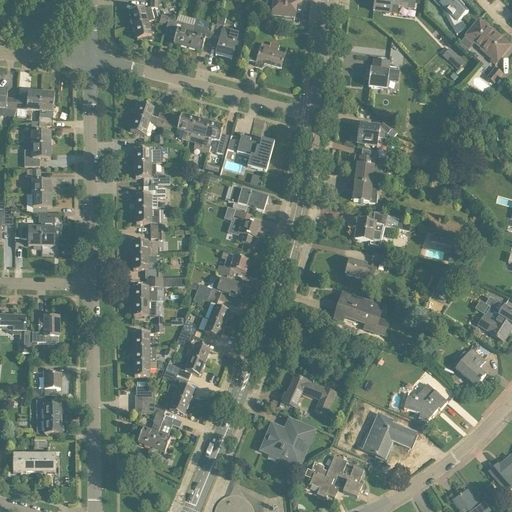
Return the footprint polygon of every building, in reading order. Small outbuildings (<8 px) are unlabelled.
[(268,13),(273,18),(294,20),(294,21),(296,2),(283,0),(268,0),(268,2),(268,13)] [(374,0),(373,13),(374,13),(374,12),(397,15),(398,8),(414,10),(415,0),(374,0)] [(438,0),(440,3),(438,4),(444,10),(453,28),(461,23),(460,21),(469,12),(456,0),(438,0)] [(129,13),(133,27),(147,23),(154,21),(150,9),(143,11),(143,10),(129,13)] [(167,25),(169,19),(160,17),(158,23),(167,25)] [(193,26),(195,21),(179,17),(177,22),(193,26)] [(173,46),(187,50),(191,35),(193,28),(176,23),(176,21),(169,19),(167,25),(174,27),(173,31),(177,32),(173,46)] [(263,25),(259,19),(252,23),(255,29),(263,25)] [(479,22),(466,38),(493,60),(491,62),(495,65),(510,47),(479,22)] [(151,38),(147,23),(133,27),(137,42),(151,38)] [(211,41),(210,46),(218,48),(215,57),(232,61),(234,53),(238,55),(243,37),(223,31),(224,26),(216,24),(215,27),(211,41)] [(193,28),(191,35),(187,50),(200,53),(204,39),(211,41),(215,27),(209,25),(207,32),(193,28)] [(285,56),(277,54),(279,47),(270,44),(269,47),(261,45),(260,49),(259,52),(249,50),(246,61),(245,61),(256,64),(255,67),(263,69),(264,66),(282,71),(282,70),(281,70),(285,56)] [(447,62),(448,62),(450,59),(454,54),(449,49),(442,57),(447,62)] [(454,54),(450,59),(460,69),(464,64),(454,54)] [(388,74),(390,63),(374,61),(373,72),(370,71),(368,88),(388,91),(390,74),(388,74)] [(495,69),(486,79),(494,86),(502,75),(495,69)] [(0,91),(0,118),(14,119),(17,111),(16,111),(17,101),(7,100),(7,92),(0,91)] [(17,111),(26,112),(39,113),(39,119),(41,95),(28,94),(27,102),(17,101),(16,111),(17,111)] [(39,127),(52,128),(52,121),(52,114),(53,114),(54,96),(41,95),(39,119),(38,119),(38,124),(39,127)] [(138,111),(135,119),(149,124),(163,129),(167,115),(161,113),(158,120),(152,117),(154,110),(145,107),(145,105),(140,104),(138,105),(136,110),(138,111)] [(469,105),(466,113),(472,115),(475,107),(469,105)] [(167,115),(163,129),(170,131),(172,125),(172,124),(174,117),(167,115)] [(189,143),(195,121),(181,117),(177,131),(184,133),(182,141),(189,143)] [(145,138),(149,124),(135,119),(130,133),(145,138)] [(209,124),(195,121),(189,143),(196,144),(194,150),(201,152),(205,139),(209,124)] [(205,139),(201,152),(209,154),(210,148),(209,148),(211,140),(219,142),(215,154),(223,156),(227,142),(220,140),(223,128),(209,124),(205,139)] [(357,145),(377,148),(377,150),(385,151),(385,148),(377,147),(378,140),(386,141),(387,136),(392,141),(396,136),(383,124),(379,129),(372,128),(372,129),(359,127),(358,136),(356,136),(355,143),(357,144),(357,145)] [(32,134),(32,147),(50,147),(50,134),(32,134)] [(250,157),(247,169),(266,174),(274,144),(261,141),(260,146),(250,144),(251,141),(241,138),(237,154),(250,157)] [(233,153),(236,143),(230,141),(227,151),(233,153)] [(50,161),(50,147),(32,147),(32,161),(50,161)] [(135,166),(150,166),(156,166),(163,166),(163,151),(150,152),(135,152),(135,166)] [(497,161),(500,158),(495,152),(491,155),(497,161)] [(355,185),(371,187),(377,187),(379,187),(381,168),(371,167),(372,159),(361,158),(360,166),(357,166),(355,185)] [(156,166),(150,166),(135,166),(135,181),(144,180),(145,189),(157,189),(159,189),(159,187),(172,186),(172,179),(159,175),(159,174),(156,174),(156,166)] [(32,183),(33,196),(51,196),(50,183),(40,183),(40,172),(32,172),(27,172),(27,179),(32,179),(32,183)] [(261,187),(262,178),(252,177),(251,185),(261,187)] [(204,183),(203,180),(196,183),(198,189),(203,187),(204,183)] [(377,187),(371,187),(355,185),(353,203),(360,204),(369,205),(375,205),(377,187)] [(263,214),(266,205),(268,198),(264,197),(232,188),(228,204),(233,205),(232,209),(245,213),(246,209),(263,214)] [(136,198),(136,212),(151,212),(157,211),(157,200),(165,200),(165,191),(157,191),(157,189),(145,189),(142,189),(142,197),(136,198)] [(51,196),(33,196),(33,210),(51,210),(51,196)] [(150,234),(165,235),(165,227),(164,226),(159,226),(159,211),(157,211),(151,212),(136,212),(136,226),(150,226),(150,228),(150,234)] [(239,244),(240,244),(250,247),(252,240),(255,241),(259,228),(248,225),(250,217),(244,215),(234,212),(230,222),(234,223),(232,228),(239,231),(237,235),(241,236),(239,244)] [(480,225),(480,224),(481,219),(481,218),(474,216),(472,224),(480,225)] [(49,224),(47,224),(47,220),(40,220),(40,224),(41,224),(41,230),(41,248),(55,248),(55,230),(49,230),(49,224)] [(383,227),(375,225),(357,222),(356,232),(355,234),(354,237),(355,239),(355,241),(369,243),(369,246),(378,249),(383,227)] [(410,227),(398,224),(396,230),(408,233),(410,227)] [(41,230),(28,230),(21,229),(21,241),(28,241),(28,248),(41,248),(41,230)] [(452,248),(460,250),(462,241),(440,236),(438,245),(452,248)] [(148,258),(148,243),(133,243),(133,258),(148,258)] [(219,268),(217,274),(232,278),(233,272),(245,275),(249,263),(234,258),(234,259),(228,257),(228,256),(223,255),(222,259),(227,261),(224,269),(219,268)] [(391,267),(393,260),(375,255),(373,262),(391,267)] [(133,273),(148,272),(148,258),(133,258),(133,273)] [(346,276),(363,281),(362,284),(372,286),(373,281),(376,270),(366,268),(367,267),(349,263),(350,262),(349,262),(345,277),(346,277),(346,276)] [(434,281),(440,282),(441,279),(443,280),(444,276),(436,273),(434,281)] [(450,295),(454,285),(443,280),(441,279),(440,282),(437,290),(450,295)] [(133,304),(156,304),(156,289),(184,289),(184,280),(162,280),(154,280),(147,280),(147,289),(133,290),(133,304)] [(240,287),(221,281),(217,292),(235,298),(235,299),(236,299),(241,286),(240,286),(240,287)] [(197,292),(209,297),(211,291),(200,286),(197,292)] [(209,297),(197,292),(193,303),(200,305),(201,301),(207,303),(209,297)] [(343,296),(341,301),(334,321),(343,324),(344,320),(364,326),(362,331),(384,338),(389,323),(379,320),(383,309),(343,296)] [(511,311),(504,307),(503,308),(489,299),(485,306),(489,309),(477,327),(488,333),(487,334),(503,344),(511,329),(511,311)] [(156,318),(156,304),(133,304),(134,318),(150,318),(150,319),(155,319),(155,327),(162,326),(162,318),(156,318)] [(210,321),(223,327),(229,313),(215,308),(210,321)] [(0,329),(9,329),(10,333),(13,333),(13,336),(21,337),(21,355),(31,356),(32,333),(25,333),(26,319),(0,319),(0,329)] [(45,336),(45,342),(51,342),(51,339),(59,339),(59,336),(60,336),(60,330),(59,330),(59,319),(45,319),(45,321),(39,321),(39,319),(38,319),(38,336),(45,336)] [(218,340),(223,327),(210,321),(204,335),(218,340)] [(182,333),(194,338),(197,332),(191,330),(193,325),(187,322),(182,333)] [(194,338),(182,333),(177,344),(184,347),(186,342),(192,344),(194,338)] [(134,350),(149,349),(149,335),(134,335),(134,350)] [(191,359),(204,365),(210,352),(196,346),(191,359)] [(149,349),(134,350),(134,364),(156,364),(156,349),(149,349)] [(170,359),(173,352),(167,349),(164,357),(170,359)] [(455,370),(455,371),(469,382),(464,388),(464,389),(470,382),(476,388),(480,382),(481,382),(486,377),(479,371),(485,363),(477,356),(471,351),(467,356),(464,353),(452,368),(455,370)] [(178,377),(191,383),(193,376),(199,378),(204,365),(191,359),(185,357),(179,371),(180,371),(178,377)] [(149,379),(149,371),(156,371),(156,364),(134,364),(134,379),(149,379)] [(166,372),(164,379),(170,381),(174,383),(175,383),(177,379),(178,377),(166,372)] [(55,374),(44,374),(45,391),(45,398),(58,398),(58,391),(60,391),(60,377),(55,377),(55,374)] [(420,415),(418,421),(427,423),(432,418),(433,419),(432,418),(439,411),(440,412),(447,404),(438,396),(444,390),(427,374),(420,381),(426,386),(414,399),(407,397),(403,410),(420,415)] [(283,405),(296,410),(302,396),(318,403),(313,414),(325,419),(336,394),(324,389),(323,391),(307,384),(307,382),(304,381),(304,382),(294,378),(283,405)] [(174,383),(173,387),(179,389),(175,399),(189,405),(194,391),(188,389),(190,384),(177,379),(175,383),(174,383)] [(149,397),(149,403),(149,407),(154,407),(154,406),(154,397),(157,392),(148,392),(148,397),(149,397)] [(183,418),(189,405),(175,399),(169,413),(183,418)] [(36,422),(44,422),(44,436),(61,436),(61,407),(49,407),(49,402),(38,402),(39,411),(36,411),(36,422)] [(157,414),(163,417),(165,411),(154,406),(154,407),(149,407),(149,409),(149,415),(157,415),(157,414)] [(164,417),(163,417),(157,414),(157,415),(155,420),(161,423),(164,417)] [(170,441),(167,440),(172,427),(179,430),(182,424),(164,417),(161,423),(160,427),(151,449),(165,455),(170,441)] [(376,422),(363,452),(376,458),(376,459),(386,464),(389,457),(387,457),(393,444),(409,451),(410,450),(409,450),(415,436),(416,436),(391,425),(392,423),(383,419),(381,424),(376,422)] [(289,420),(284,431),(271,425),(260,452),(269,456),(268,459),(276,462),(277,460),(297,468),(307,444),(310,445),(316,431),(302,426),(289,420)] [(154,424),(150,433),(143,430),(138,444),(151,449),(160,427),(154,424)] [(35,457),(35,474),(56,474),(56,457),(56,454),(35,454),(35,457)] [(35,474),(35,457),(13,457),(13,474),(35,474)] [(364,484),(360,482),(364,473),(354,469),(350,479),(342,475),(347,464),(334,458),(328,473),(323,472),(324,469),(314,464),(311,472),(307,471),(304,477),(312,481),(309,486),(311,487),(312,484),(320,488),(317,496),(327,500),(326,500),(327,497),(335,500),(339,490),(331,487),(335,477),(348,483),(343,494),(356,499),(357,500),(364,484)] [(489,474),(501,488),(507,494),(511,489),(511,481),(509,479),(511,476),(511,459),(510,458),(499,468),(498,466),(489,474)] [(489,511),(484,505),(483,505),(479,509),(467,493),(461,497),(460,496),(459,498),(453,503),(459,511),(463,511),(466,510),(468,511),(489,511)]
